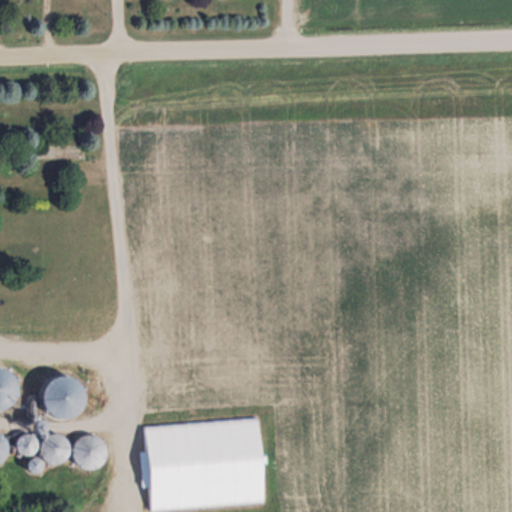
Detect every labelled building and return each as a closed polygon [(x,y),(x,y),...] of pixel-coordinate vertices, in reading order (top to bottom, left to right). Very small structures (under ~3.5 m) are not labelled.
[(42,414),(72,414),(72,375),(42,375),(42,414)] [(142,424),(147,509),(262,502),(257,417),(142,424)] [(30,452),(31,432),(15,431),(15,452),(30,452)] [(89,431),(71,441),(85,467),(103,458),(89,431)] [(41,459),(61,458),(60,434),(40,435),(41,459)] [(39,462),(29,455),(23,464),(32,471),(39,462)]
